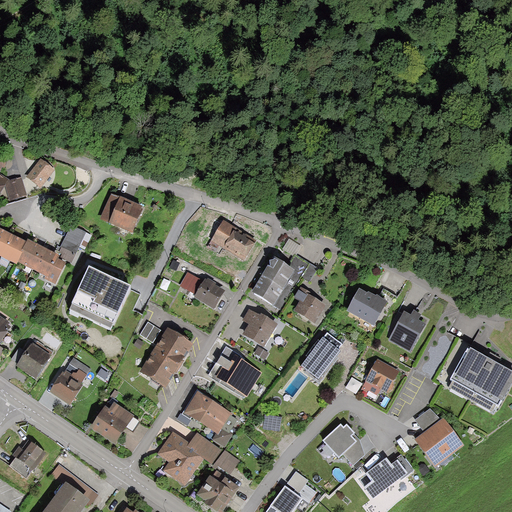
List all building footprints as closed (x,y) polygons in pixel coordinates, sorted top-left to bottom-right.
[(21,180),(8,182),(10,198),(23,196),(21,180)] [(141,208),(121,200),(112,223),(133,231),(141,208)] [(254,243),(221,225),(210,244),(243,263),(254,243)] [(85,233),(72,228),(61,252),(74,257),(85,233)] [(27,244),(0,230),(0,255),(16,264),(17,262),(56,281),(64,264),(56,260),(58,256),(28,242),(27,244)] [(315,268),(295,257),(290,267),(297,270),(296,273),(309,280),(315,268)] [(292,271),(272,260),(253,294),(273,305),(292,271)] [(128,291),(89,273),(75,303),(115,321),(128,291)] [(221,294),(185,274),(176,289),(212,310),(221,294)] [(350,311),(375,324),(391,295),(384,292),(378,302),(360,292),(350,311)] [(324,306),(300,293),(296,299),(301,302),(296,313),(315,323),(324,306)] [(274,326),(248,312),(244,321),(251,324),(243,338),(258,346),(253,354),(264,360),(268,353),(262,349),(274,326)] [(424,325),(404,315),(391,341),(411,351),(424,325)] [(189,347),(148,321),(140,333),(158,344),(140,371),(164,386),(189,347)] [(0,344),(9,330),(0,324),(0,356),(3,352),(0,350),(0,344)] [(339,352),(322,340),(302,368),(318,380),(339,352)] [(49,361),(31,349),(15,372),(34,384),(49,361)] [(258,372),(226,352),(210,377),(242,397),(258,372)] [(511,382),(511,374),(471,352),(457,377),(501,402),(511,382)] [(398,376),(375,363),(364,384),(387,396),(398,376)] [(85,379),(76,373),(71,381),(61,376),(49,394),(68,406),(85,379)] [(229,413),(198,394),(186,413),(218,433),(225,422),(236,429),(244,417),(232,410),(229,413)] [(108,416),(105,414),(91,434),(114,450),(133,421),(113,408),(108,416)] [(443,422),(417,441),(436,466),(462,446),(443,422)] [(343,425),(324,442),(339,459),(358,443),(343,425)] [(189,447),(172,436),(160,455),(171,462),(164,472),(184,486),(203,459),(211,464),(220,451),(197,436),(189,447)] [(43,453),(28,443),(10,467),(26,478),(43,453)] [(229,455),(225,453),(214,469),(226,477),(234,465),(226,460),(229,455)] [(391,466),(387,460),(367,475),(374,483),(366,489),(374,500),(406,475),(397,462),(391,466)] [(220,511),(236,490),(224,481),(220,487),(210,481),(199,497),(220,511)] [(81,511),(88,503),(67,487),(47,511),(81,511)] [(293,511),(303,499),(286,487),(267,511),(293,511)]
